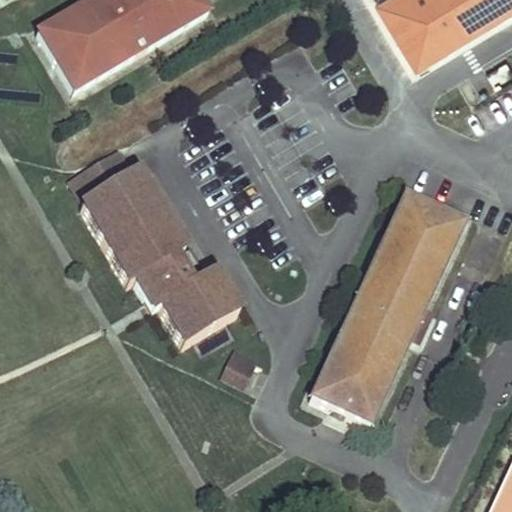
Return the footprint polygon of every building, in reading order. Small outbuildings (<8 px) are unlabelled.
[(71,100),(206,21),(194,0),(101,0),(35,39),(71,100)] [(511,0),(383,0),(420,61),(511,5),(511,0)] [(487,75),(495,90),(511,81),(511,72),(508,65),(487,75)] [(115,158),(69,186),(83,211),(79,213),(125,292),(132,287),(150,317),(156,314),(180,354),(236,321),(212,281),(206,284),(188,254),(180,259),(134,181),(130,183),(115,158)] [(368,435),(462,231),(402,203),(308,407),(368,435)] [(252,368),(233,359),(221,383),(240,392),(252,368)]
